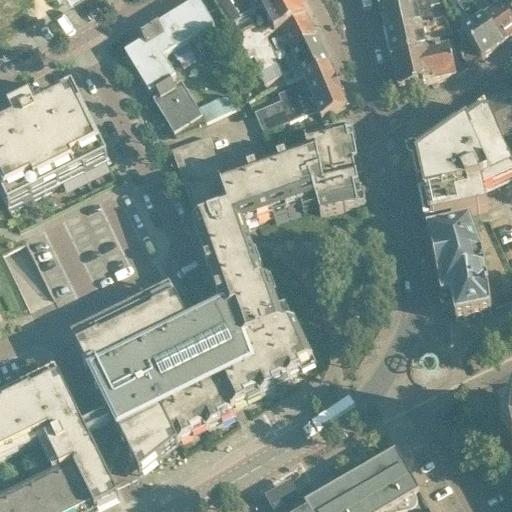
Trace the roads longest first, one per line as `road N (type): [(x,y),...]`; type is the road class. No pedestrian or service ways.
road 1 (residential): [(51,329),(178,261),(176,235),(80,40)]
road 2 (tertiary): [(182,511),(365,404),(374,391)]
road 3 (tertiary): [(412,326),(416,308),(383,156)]
road 4 (residential): [(476,511),(420,414),(374,391)]
road 5 (tertiary): [(383,156),(511,67)]
